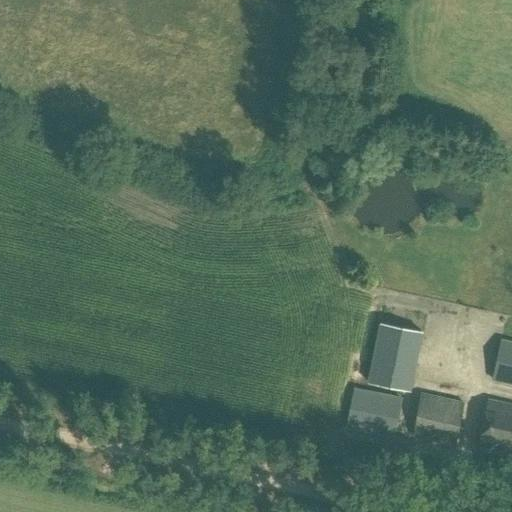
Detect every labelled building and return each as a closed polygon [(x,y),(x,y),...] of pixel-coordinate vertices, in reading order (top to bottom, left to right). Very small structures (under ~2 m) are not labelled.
[(374,381),(419,386),(425,324),(380,319),(374,381)] [(511,385),(511,341),(500,339),(491,381),(511,385)] [(392,438),(401,397),(354,388),(346,429),(392,438)] [(454,445),(463,404),(422,395),(413,436),(454,445)] [(511,405),(488,400),(478,447),(511,453),(511,405)]
